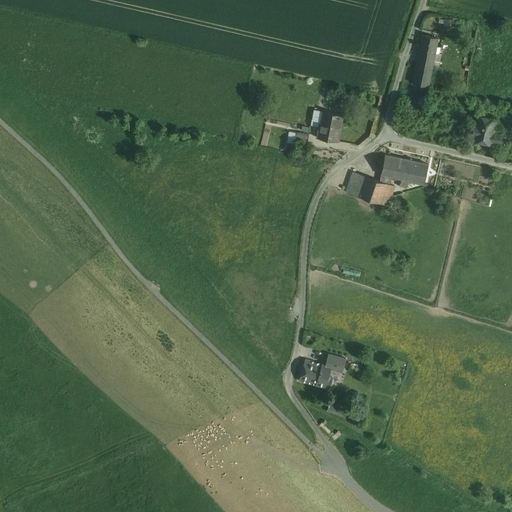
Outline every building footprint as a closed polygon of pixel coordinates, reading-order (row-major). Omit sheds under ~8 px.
[(439,37),(423,34),(413,83),(429,86),(439,37)] [(344,114),(323,110),(318,137),(339,141),(344,114)] [(497,119),(478,115),(476,122),(475,122),(473,123),(470,133),(472,135),(474,135),(473,139),(492,142),(494,145),(498,146),(501,144),(507,146),(510,133),(495,130),(497,119)] [(271,118),(270,123),(289,127),(290,122),(271,118)] [(309,134),(297,132),(295,144),(307,146),(309,134)] [(429,163),(386,154),(381,174),(401,179),(409,180),(424,184),(429,163)] [(395,185),(353,171),(346,191),(388,205),(392,194),(395,185)] [(409,180),(401,179),(400,185),(408,187),(409,180)] [(251,279),(236,276),(231,299),(249,302),(264,306),(269,283),(254,279),(251,279)] [(299,281),(275,276),(272,292),(296,297),(299,281)] [(266,336),(289,342),(295,317),(271,312),(268,327),(237,320),(235,329),(266,336)] [(289,342),(266,336),(265,341),(263,340),(261,351),(287,357),(290,346),(288,346),(289,342)] [(346,358),(329,353),(326,364),(332,366),(331,369),(343,372),(346,358)] [(326,364),(306,359),(300,380),(326,387),(331,369),(332,366),(326,364)] [(344,410),(329,405),(328,411),(342,415),(344,410)]
